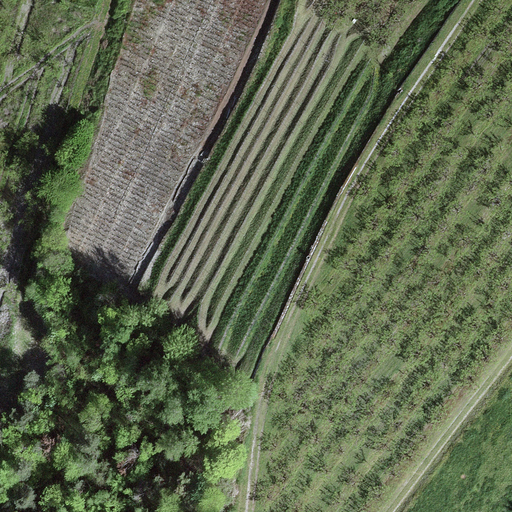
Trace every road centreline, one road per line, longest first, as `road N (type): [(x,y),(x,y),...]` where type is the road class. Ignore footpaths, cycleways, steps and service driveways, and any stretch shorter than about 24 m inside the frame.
road 1 (track): [(479,0),(384,138),(313,270),(263,397),(248,511)]
road 2 (track): [(389,511),(511,356)]
